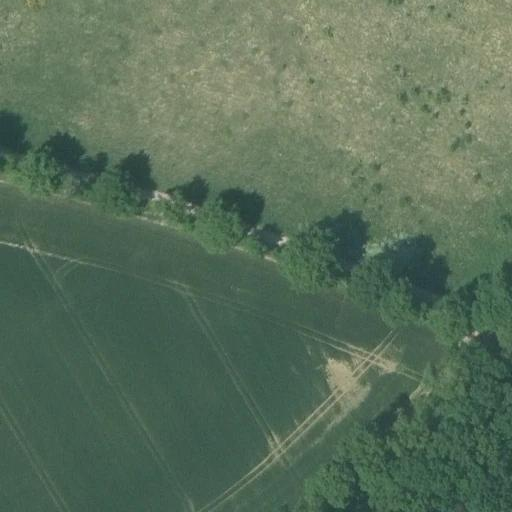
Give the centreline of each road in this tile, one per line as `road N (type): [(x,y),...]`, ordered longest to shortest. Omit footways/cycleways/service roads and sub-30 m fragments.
road 1 (track): [(0,150),(511,326)]
road 2 (track): [(493,319),(430,393),(297,511)]
